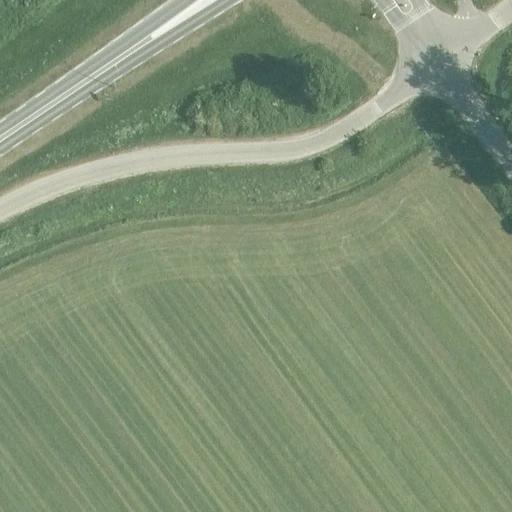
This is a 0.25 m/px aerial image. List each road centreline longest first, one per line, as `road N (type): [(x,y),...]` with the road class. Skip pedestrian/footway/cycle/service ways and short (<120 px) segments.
road 1 (unclassified): [(0,210),(127,165),(310,148),(438,63)]
road 2 (secondary): [(0,139),(183,15)]
road 3 (unclassified): [(511,169),(438,63)]
